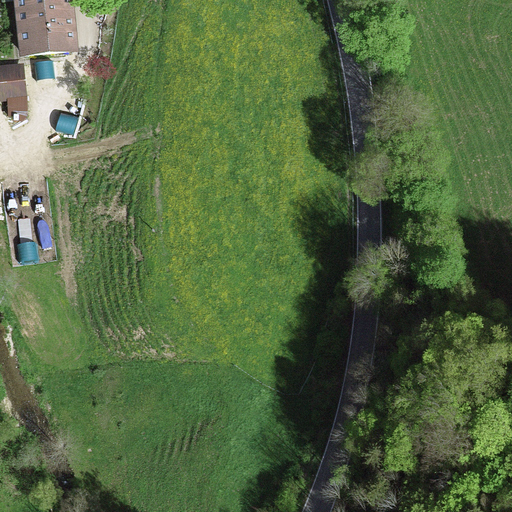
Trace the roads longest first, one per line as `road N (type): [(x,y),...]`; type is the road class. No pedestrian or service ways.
road 1 (track): [(417,317),(384,105),(343,0)]
road 2 (tertiary): [(315,511),(360,370),(367,206)]
road 3 (tertiary): [(339,0),(362,109),(367,206)]
road 4 (track): [(392,511),(414,434),(417,317)]
